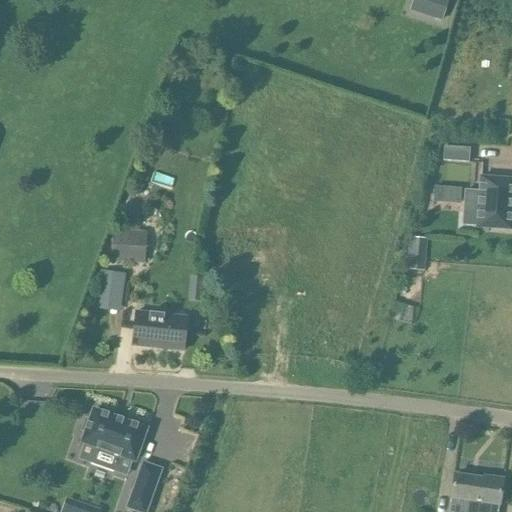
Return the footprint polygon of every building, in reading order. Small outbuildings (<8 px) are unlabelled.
[(413,0),(410,11),(442,22),(448,0),(413,0)] [(470,150),(444,148),(443,162),(469,164),(470,150)] [(346,175),(329,232),(359,241),(377,184),(346,175)] [(511,215),(511,180),(481,179),(480,193),(465,192),(464,213),(478,214),(477,228),(511,231),(511,215)] [(263,212),(251,249),(276,257),(275,260),(284,263),(285,260),(303,265),(314,229),(318,230),(327,200),(326,200),(325,202),(301,194),(292,221),(263,212)] [(147,234),(114,232),(112,262),(145,264),(147,234)] [(412,239),(403,270),(425,272),(427,240),(412,239)] [(105,301),(121,303),(124,282),(107,280),(105,301)] [(150,316),(136,314),(133,346),(183,352),(187,320),(165,317),(165,316),(150,314),(150,316)] [(135,463),(146,430),(93,411),(82,444),(97,449),(91,464),(115,472),(120,457),(135,463)] [(143,464),(127,509),(134,511),(146,511),(162,471),(143,464)] [(484,481),(454,476),(451,499),(449,511),(498,511),(503,481),(484,478),(484,481)]
